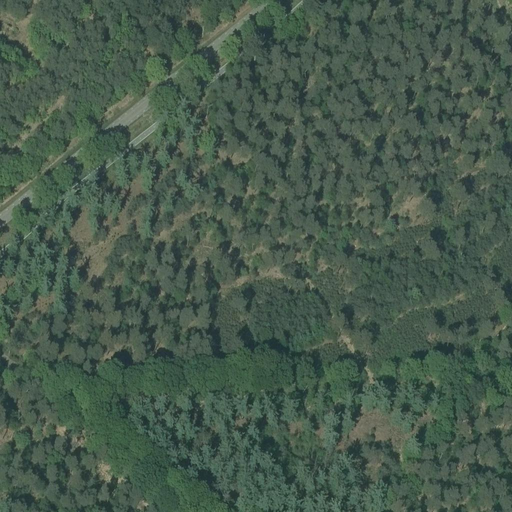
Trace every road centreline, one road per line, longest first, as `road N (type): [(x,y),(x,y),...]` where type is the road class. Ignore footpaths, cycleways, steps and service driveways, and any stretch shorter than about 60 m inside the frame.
road 1 (track): [(54,408),(511,385)]
road 2 (tertiary): [(0,219),(275,0)]
road 3 (track): [(180,511),(54,408)]
